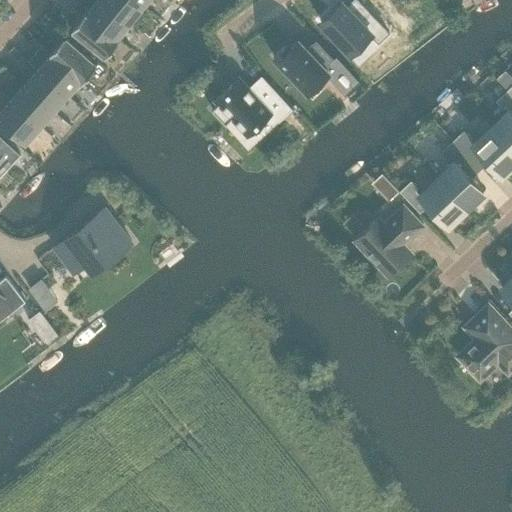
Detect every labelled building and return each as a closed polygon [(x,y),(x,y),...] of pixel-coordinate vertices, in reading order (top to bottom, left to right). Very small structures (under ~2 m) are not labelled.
[(104,0),(95,0),(87,12),(118,37),(131,21),(104,0)] [(137,0),(104,0),(131,21),(144,5),(137,0)] [(343,0),(322,20),(352,52),(372,33),(379,41),(390,31),(361,1),(352,10),(343,0)] [(371,0),(393,23),(417,0),(371,0)] [(57,15),(64,20),(69,14),(63,9),(57,15)] [(86,11),(72,28),(105,55),(119,38),(118,37),(87,12),(86,11)] [(57,28),(51,22),(45,28),(51,34),(57,28)] [(64,35),(50,52),(83,80),(97,64),(64,35)] [(273,56),(308,92),(329,71),(325,66),(334,58),(316,40),(307,48),(297,38),(291,44),(288,42),(273,56)] [(42,44),(36,39),(30,45),(36,50),(42,44)] [(42,44),(36,50),(46,59),(37,68),(68,95),(81,80),(82,80),(83,80),(50,52),(50,51),(42,44)] [(23,66),(28,60),(22,54),(16,60),(23,66)] [(37,68),(24,84),(54,111),(68,95),(37,68)] [(15,75),(9,69),(4,76),(10,81),(15,75)] [(292,109),(261,76),(246,90),(236,80),(214,100),(218,104),(213,109),(226,123),(231,119),(246,135),(271,113),(278,121),(292,109)] [(24,84),(10,99),(41,126),(54,111),(24,84)] [(510,110),(491,127),(511,149),(511,95),(507,90),(496,101),(503,108),(506,106),(510,110)] [(10,99),(0,110),(0,118),(27,142),(41,126),(10,99)] [(465,130),(453,141),(461,148),(478,167),(487,159),(500,174),(511,162),(511,149),(491,127),(476,142),(465,130)] [(0,171),(18,152),(0,135),(0,171)] [(454,162),(438,177),(465,206),(483,189),(470,175),(478,167),(461,148),(453,141),(443,151),(454,162)] [(373,182),(372,182),(389,200),(391,198),(399,191),(398,190),(382,173),(373,182)] [(438,177),(419,195),(447,224),(465,206),(438,177)] [(419,188),(411,180),(400,191),(407,198),(419,188)] [(408,240),(423,225),(400,201),(380,220),(374,215),(352,236),(389,275),(411,254),(401,243),(406,238),(408,240)] [(105,207),(54,246),(73,271),(85,262),(92,272),(132,242),(105,207)] [(0,309),(8,303),(13,310),(25,300),(5,275),(0,278),(0,309)] [(511,277),(502,287),(511,297),(511,308),(509,312),(511,315),(511,277)] [(473,338),(454,355),(480,383),(499,365),(508,375),(511,371),(511,325),(488,300),(461,326),(473,338)]
